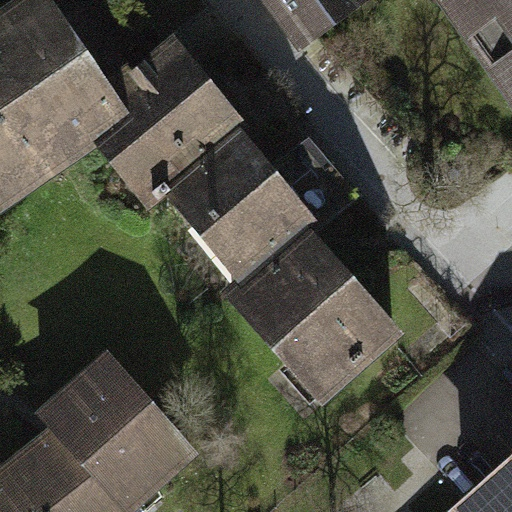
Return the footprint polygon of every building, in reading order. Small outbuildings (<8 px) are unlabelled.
[(41,0),(23,0),(0,16),(0,205),(97,137),(100,141),(120,127),(102,103),(109,97),(41,0)] [(195,0),(133,0),(165,38),(202,8),(195,0)] [(267,0),(300,45),(363,0),(362,0),(267,0)] [(511,0),(461,0),(511,70),(511,0)] [(171,45),(109,97),(102,103),(120,127),(100,141),(125,171),(143,166),(160,187),(231,128),(237,123),(171,45)] [(209,220),(253,273),(232,290),(320,395),(391,335),(306,234),(354,194),(307,139),(268,172),(231,128),(160,187),(190,222),(209,220)] [(190,449),(107,359),(45,416),(58,431),(2,475),(28,511),(132,511),(128,504),(190,449)] [(511,511),(511,464),(463,508),(466,511),(511,511)] [(0,511),(28,511),(2,475),(0,476),(0,511)]
